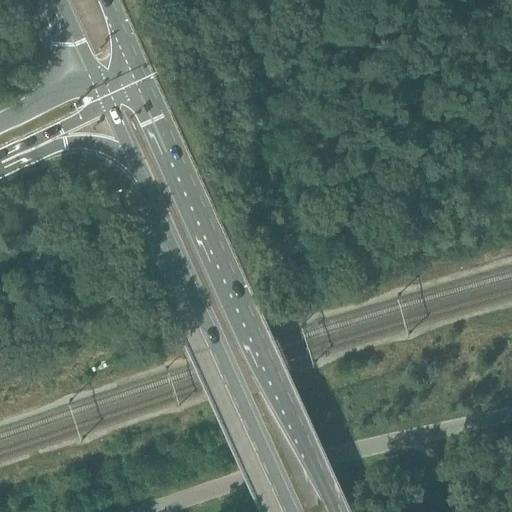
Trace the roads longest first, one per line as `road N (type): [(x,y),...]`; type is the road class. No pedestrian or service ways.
road 1 (primary): [(340,511),(139,74)]
road 2 (primary): [(136,161),(294,511)]
road 3 (unclassified): [(147,511),(334,454),(511,413)]
